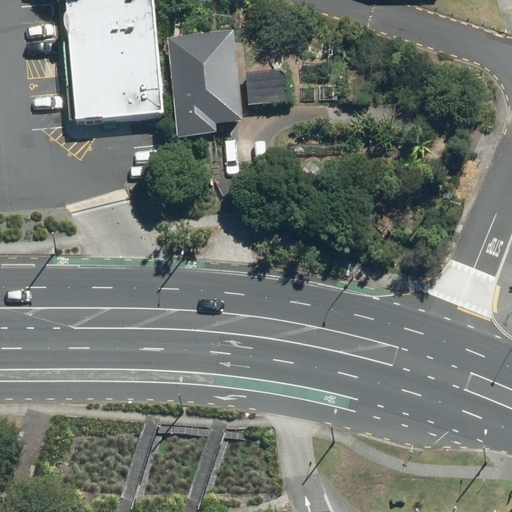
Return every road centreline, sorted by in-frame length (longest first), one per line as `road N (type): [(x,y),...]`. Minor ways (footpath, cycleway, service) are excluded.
road 1 (primary): [(432,370),(248,323),(0,319)]
road 2 (unclassified): [(511,183),(432,370)]
